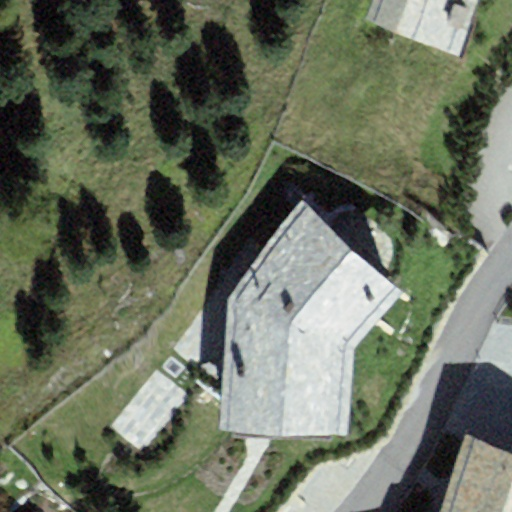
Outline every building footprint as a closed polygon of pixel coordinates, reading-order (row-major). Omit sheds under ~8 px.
[(364,0),(362,8),(452,38),(465,0),(364,0)] [(383,330),(330,227),(244,270),(260,300),(288,357),(297,374),(383,330)] [(166,347),(157,372),(171,400),(194,404),(288,357),(260,300),(166,347)] [(511,511),(511,442),(467,427),(451,474),(435,511),(511,511)] [(39,511),(31,503),(22,511),(39,511)]
